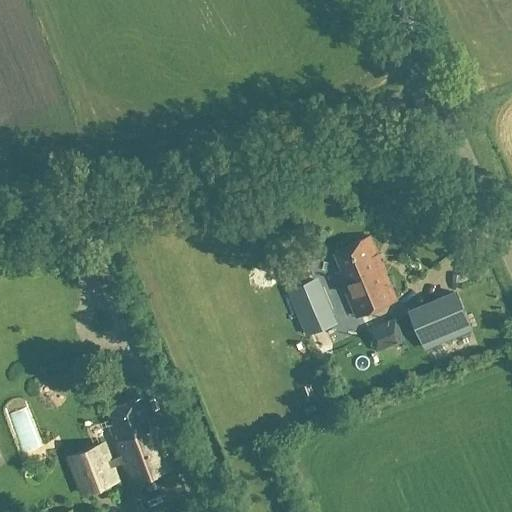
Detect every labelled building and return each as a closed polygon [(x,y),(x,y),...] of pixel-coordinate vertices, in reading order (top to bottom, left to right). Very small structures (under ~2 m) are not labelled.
[(332,251),(340,270),(335,272),(353,317),(394,301),(368,236),(332,251)] [(322,276),(286,290),(304,334),(339,320),(322,276)] [(408,314),(423,349),(471,328),(455,293),(408,314)] [(393,321),(374,335),(389,356),(408,342),(393,321)] [(80,494),(117,481),(111,466),(121,463),(128,482),(169,467),(154,427),(149,429),(138,397),(106,409),(112,423),(107,425),(118,456),(109,459),(103,443),(67,456),(80,494)] [(37,415),(20,417),(26,458),(43,455),(37,415)]
